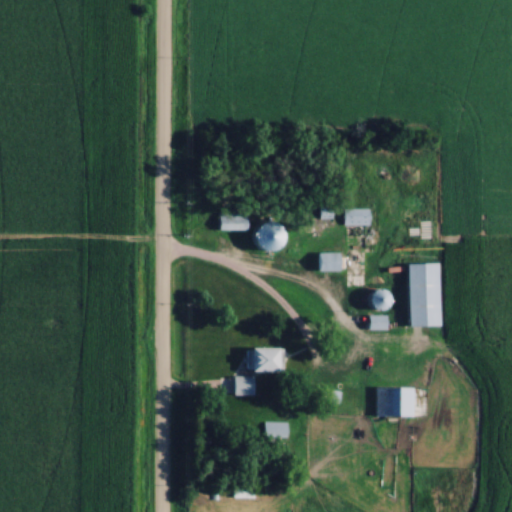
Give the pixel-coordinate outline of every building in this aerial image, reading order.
[(338,227),(366,227),(366,210),(338,210),(338,227)] [(238,217),(211,217),(211,230),(238,230),(238,217)] [(279,228),(240,230),(241,248),(280,245),(279,228)] [(400,264),(400,326),(431,326),(431,264),(400,264)] [(240,348),(240,372),(269,372),(269,348),(240,348)] [(250,396),(250,377),(227,377),(227,396),(250,396)] [(409,387),(370,387),(370,417),(409,417),(409,387)] [(260,440),(285,440),(285,424),(260,424),(260,440)] [(249,498),(249,487),(235,487),(235,498),(249,498)]
